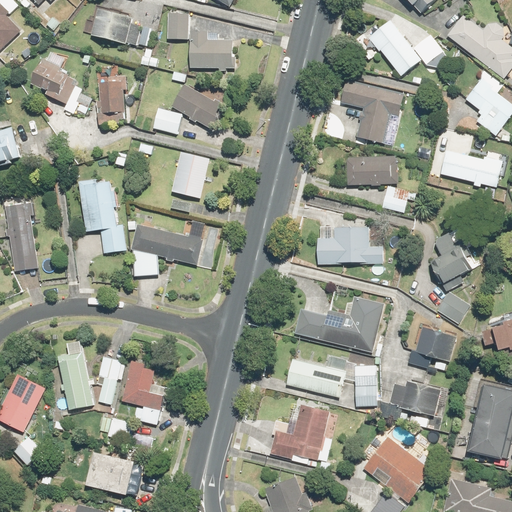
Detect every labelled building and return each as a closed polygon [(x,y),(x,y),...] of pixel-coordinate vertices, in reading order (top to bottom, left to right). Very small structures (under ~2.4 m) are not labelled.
[(411,0),(426,16),(442,0),(411,0)] [(0,47),(3,51),(23,32),(8,16),(11,14),(0,1),(0,47)] [(100,11),(93,36),(129,46),(136,21),(100,11)] [(171,14),(170,39),(191,40),(192,15),(171,14)] [(467,16),(452,36),(507,76),(511,69),(511,45),(506,41),(508,38),(507,30),(500,24),(492,26),(488,31),(467,16)] [(386,51),(406,77),(427,61),(420,48),(396,22),(373,40),(383,53),(386,51)] [(194,32),(193,68),(223,69),(223,72),(229,72),(229,68),(236,69),(237,42),(211,42),(212,32),(194,32)] [(420,48),(433,65),(450,52),(438,35),(420,48)] [(161,59),(145,56),(143,66),(159,69),(161,59)] [(46,61),(35,84),(51,93),(49,97),(70,107),(82,83),(63,73),(65,70),(46,61)] [(189,75),(176,72),(174,81),(187,84),(189,75)] [(100,102),(102,126),(123,124),(123,121),(127,120),(126,114),(129,114),(127,92),(131,92),(130,78),(114,79),(115,84),(103,85),(104,102),(100,102)] [(486,78),(469,100),(483,111),(482,113),(485,116),(481,121),(500,136),(511,120),(511,102),(495,89),(497,87),(486,78)] [(365,110),(358,138),(387,145),(394,115),(402,117),(408,95),(349,80),(343,104),(365,110)] [(188,85),(175,107),(194,118),(193,120),(199,124),(200,122),(215,130),(228,108),(188,85)] [(79,111),(88,115),(96,99),(84,93),(80,101),(83,103),(79,111)] [(162,109),(157,129),(180,135),(185,115),(162,109)] [(19,131),(0,135),(0,169),(18,165),(17,161),(26,159),(19,131)] [(156,146),(142,144),(140,153),(154,156),(156,146)] [(432,149),(421,146),(418,156),(430,159),(432,149)] [(448,151),(443,175),(478,184),(478,186),(484,188),(485,184),(502,188),(508,163),(487,158),(487,161),(448,151)] [(185,153),(175,193),(205,200),(214,160),(185,153)] [(351,159),(351,186),(403,185),(403,158),(351,159)] [(82,183),(89,234),(103,232),(107,255),(130,252),(126,225),(120,226),(118,208),(121,208),(119,192),(116,193),(114,183),(103,184),(103,180),(82,183)] [(412,191),(391,187),(386,209),(408,213),(412,191)] [(195,204),(175,199),(173,208),(192,214),(195,204)] [(15,236),(19,271),(42,268),(36,217),(39,217),(38,206),(10,209),(13,229),(9,229),(10,236),(15,236)] [(135,251),(138,277),(163,275),(161,256),(171,258),(170,261),(177,262),(178,259),(200,264),(207,238),(193,235),(192,238),(142,226),(135,251)] [(446,257),(434,263),(450,294),(452,292),(469,284),(465,276),(475,271),(483,267),(461,228),(441,239),(440,245),(446,257)] [(321,239),(321,266),(389,266),(389,245),(373,245),(373,230),(338,230),(338,239),(321,239)] [(78,270),(95,259),(93,239),(76,240),(78,270)] [(452,292),(440,310),(462,324),(474,307),(452,292)] [(304,311),(299,335),(375,353),(386,305),(358,299),(354,316),(332,311),(331,317),(304,311)] [(511,314),(506,316),(507,320),(502,321),(504,328),(499,329),(505,354),(511,352),(511,314)] [(415,350),(412,363),(431,368),(434,357),(455,362),(462,336),(425,326),(419,351),(415,350)] [(61,358),(73,411),(98,405),(84,341),(72,344),(74,355),(61,358)] [(108,378),(102,402),(113,405),(124,363),(106,358),(102,376),(108,378)] [(296,360),(291,385),(345,398),(350,373),(296,360)] [(126,401),(164,411),(170,387),(156,384),(159,369),(136,363),(126,401)] [(379,367),(357,369),(359,408),(382,406),(379,367)] [(22,373),(0,416),(0,418),(27,432),(50,387),(22,373)] [(398,384),(392,404),(438,417),(445,391),(412,381),(410,388),(398,384)] [(511,390),(488,385),(472,452),(508,461),(511,445),(511,390)] [(278,432),(271,455),(296,461),(297,455),(319,461),(332,414),(306,407),(298,437),(278,432)] [(117,420),(113,435),(132,440),(136,424),(117,420)] [(32,437),(18,451),(31,465),(45,451),(32,437)] [(391,438),(367,469),(412,504),(436,473),(391,438)] [(99,451),(92,484),(133,493),(140,460),(99,451)] [(266,491),(274,511),(313,511),(316,510),(310,494),(305,496),(299,478),(266,491)] [(454,479),(445,511),(511,511),(511,500),(493,496),(495,489),(454,479)] [(385,494),(370,511),(399,511),(403,507),(385,494)]
